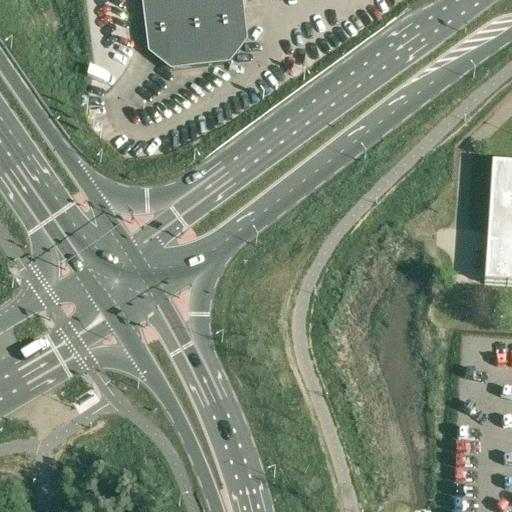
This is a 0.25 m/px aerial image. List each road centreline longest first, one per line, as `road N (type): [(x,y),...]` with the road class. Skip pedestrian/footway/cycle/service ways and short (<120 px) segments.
road 1 (primary): [(203,264),(511,34)]
road 2 (primary): [(472,0),(190,203)]
road 3 (primary): [(139,353),(194,453),(215,511)]
road 4 (primary): [(94,197),(0,59)]
road 5 (primary): [(251,511),(196,366)]
road 6 (unclassified): [(44,511),(42,450),(55,438),(21,379)]
